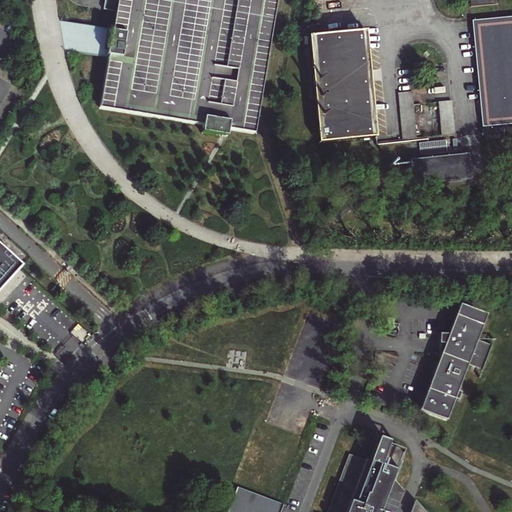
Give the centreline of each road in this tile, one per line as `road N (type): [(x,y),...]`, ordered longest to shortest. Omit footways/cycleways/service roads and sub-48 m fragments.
road 1 (tertiary): [(121,332),(185,294),(261,270),(511,270)]
road 2 (tertiary): [(0,493),(61,387),(121,332)]
road 3 (residential): [(121,332),(0,220)]
